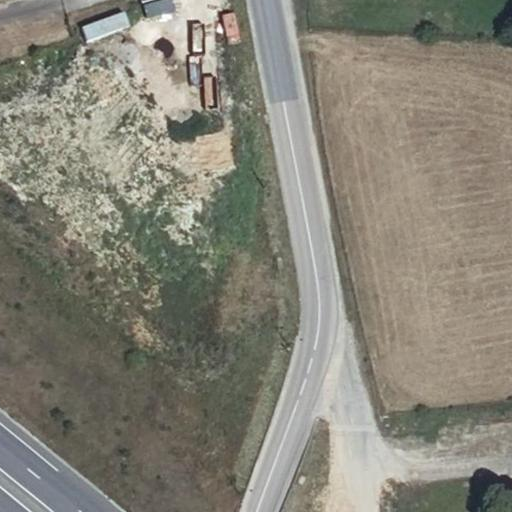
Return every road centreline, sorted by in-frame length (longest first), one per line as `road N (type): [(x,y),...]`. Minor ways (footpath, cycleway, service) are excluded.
road 1 (residential): [(317,279),(266,0)]
road 2 (tertiary): [(257,511),(310,367),(317,279)]
